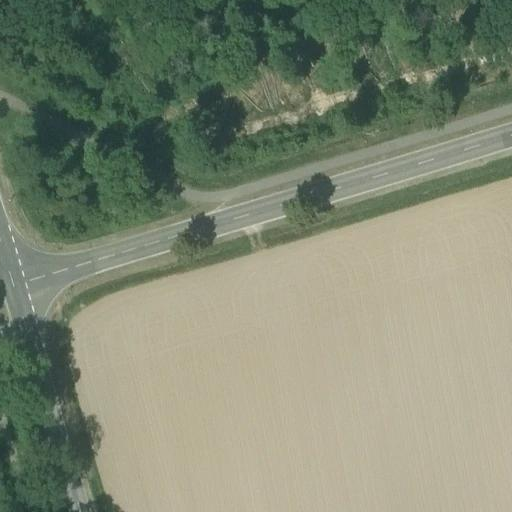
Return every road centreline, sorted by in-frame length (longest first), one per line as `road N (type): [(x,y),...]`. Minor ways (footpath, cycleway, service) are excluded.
road 1 (tertiary): [(511,134),(67,270),(16,305)]
road 2 (tertiary): [(78,511),(16,305)]
